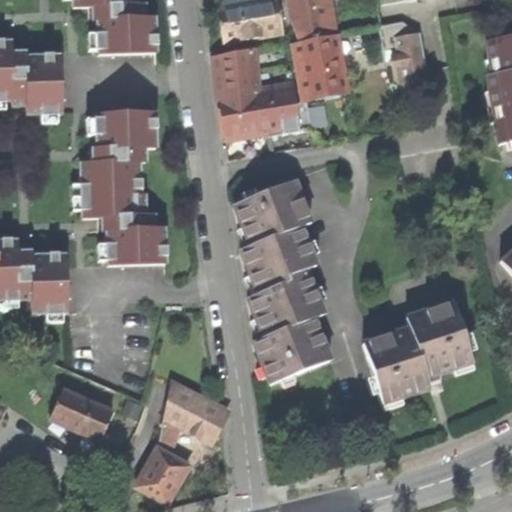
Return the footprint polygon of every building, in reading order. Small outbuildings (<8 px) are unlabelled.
[(72,0),(72,10),(87,10),(87,15),(87,22),(97,22),(98,57),(157,56),(156,19),(146,19),(145,5),(133,5),(132,0),(72,0)] [(222,0),(224,8),(218,9),(221,28),(224,46),(283,36),(276,0),(222,0)] [(303,40),(317,37),(318,40),(336,36),(329,0),(294,0),(299,24),(303,40)] [(403,24),(383,28),(390,67),(399,65),(403,83),(428,79),(420,36),(403,24)] [(308,103),(347,96),(341,64),(336,38),(298,45),(308,103)] [(493,78),(488,79),(500,146),(511,144),(511,39),(486,44),(493,78)] [(62,117),(61,59),(26,60),(26,51),(19,51),(13,51),(13,44),(0,43),(0,103),(11,103),(11,109),(25,109),(25,117),(62,117)] [(248,52),(215,59),(220,99),(223,119),(226,142),(283,132),(300,129),(293,86),(253,93),(248,52)] [(107,268),(165,266),(164,230),(155,230),(154,216),(142,216),(140,165),(146,164),(145,151),(156,151),(155,115),(96,116),(96,150),(88,151),(88,157),(88,164),(81,164),(82,220),(97,220),(98,226),(98,232),(106,232),(107,268)] [(293,378),(332,363),(316,320),(325,317),(320,303),(327,300),(323,289),(316,291),(308,271),(318,267),(314,258),(321,255),(317,242),(310,245),(304,229),(314,225),(298,183),(257,199),(254,192),(242,197),(245,204),(235,208),(244,230),(238,233),(243,244),(248,242),(249,245),(251,249),(241,253),(251,278),(246,280),(250,292),(256,290),(257,293),(258,297),(248,301),(256,321),(251,323),(256,336),(261,334),(262,337),(263,340),(254,344),(263,369),(258,371),(262,382),(268,380),(270,387),(281,383),(284,390),(296,386),(293,378)] [(0,303),(31,302),(31,316),(68,315),(65,256),(28,258),(17,259),(16,242),(0,242),(0,303)] [(511,252),(502,262),(511,273),(511,252)] [(453,304),(407,319),(411,330),(364,346),(386,412),(404,406),(403,399),(431,389),(427,379),(439,375),(454,370),(456,377),(476,371),(453,304)] [(229,415),(171,387),(157,452),(147,469),(136,488),(167,507),(188,468),(170,458),(178,429),(213,447),(229,415)] [(112,415),(63,393),(54,412),(78,423),(76,427),(102,439),(112,415)]
